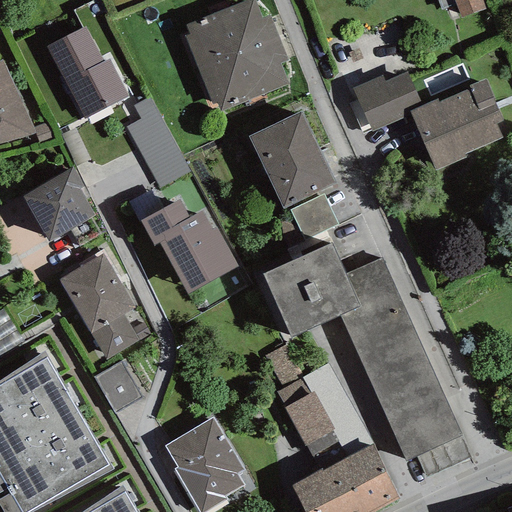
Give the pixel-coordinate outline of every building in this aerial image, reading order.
[(288,85),(280,63),(288,60),(270,16),(262,19),(254,0),(246,0),(185,25),(189,34),(184,36),(212,104),(217,102),(220,112),(288,85)] [(455,4),(453,0),(436,0),(440,10),(455,4)] [(460,18),(486,8),(482,0),(453,0),(455,4),(460,18)] [(84,27),(46,47),(84,119),(129,95),(109,59),(103,62),(84,27)] [(2,59),(0,60),(0,143),(35,133),(36,133),(33,127),(2,59)] [(410,115),(424,109),(408,71),(385,81),(382,75),(352,88),(371,131),(410,115)] [(464,154),(503,137),(497,124),(503,121),(484,78),(468,85),(470,89),(424,109),(410,115),(435,171),(465,157),(464,154)] [(126,126),(159,189),(191,172),(151,97),(133,106),(140,119),(126,126)] [(301,111),(248,136),(283,209),(336,183),(301,111)] [(48,122),(33,127),(36,133),(35,133),(40,145),(55,138),(48,122)] [(76,128),(61,135),(75,167),(90,160),(76,128)] [(74,168),(21,198),(48,244),(95,217),(79,189),(85,186),(74,168)] [(338,225),(323,194),(289,210),(304,241),(338,225)] [(179,199),(139,221),(153,246),(159,243),(187,294),(238,266),(205,208),(189,217),(179,199)] [(331,243),(262,274),(290,338),(340,315),(359,307),(345,274),(331,243)] [(104,252),(58,278),(104,360),(138,341),(132,329),(123,314),(135,307),(104,252)] [(380,259),(345,274),(359,307),(340,315),(406,460),(461,436),(380,259)] [(143,323),(132,329),(138,341),(150,335),(143,323)] [(286,344),(264,356),(282,388),(304,376),(286,344)] [(44,352),(0,380),(0,492),(8,488),(11,492),(0,498),(0,507),(2,511),(32,511),(113,469),(44,352)] [(120,361),(93,377),(115,414),(141,398),(120,361)] [(276,392),(285,407),(309,394),(300,379),(276,392)] [(285,407),(284,408),(305,447),(306,446),(333,432),(335,430),(314,391),(309,394),(285,407)] [(213,417),(164,446),(177,469),(174,470),(198,511),(206,511),(227,500),(225,496),(244,485),(237,474),(244,470),(213,417)] [(333,432),(306,446),(312,457),(338,442),(333,432)] [(304,511),(376,511),(401,499),(372,445),(323,471),(322,469),(290,485),(304,511)] [(137,511),(122,486),(83,511),(137,511)]
